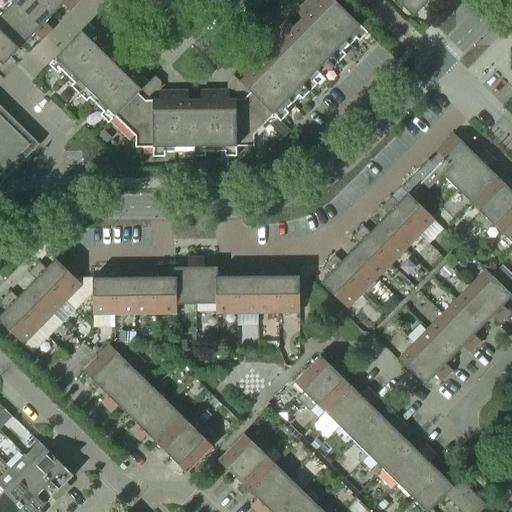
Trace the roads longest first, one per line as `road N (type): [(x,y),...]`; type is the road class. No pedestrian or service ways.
road 1 (residential): [(231,206),(233,252),(314,251),(473,98)]
road 2 (tertiary): [(231,206),(280,197),(329,174),(433,67)]
road 3 (residential): [(0,363),(117,482)]
road 4 (residential): [(72,256),(162,256),(161,205)]
road 5 (residential): [(5,94),(104,0)]
road 6 (residential): [(57,203),(63,149),(5,94)]
